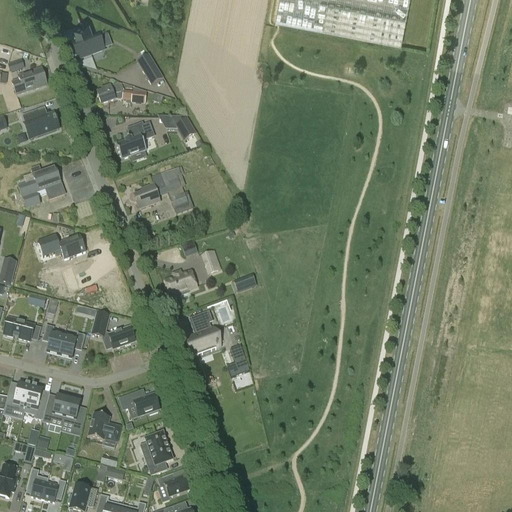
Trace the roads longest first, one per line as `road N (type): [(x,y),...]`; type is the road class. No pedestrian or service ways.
road 1 (secondary): [(369,511),(470,0)]
road 2 (unclassified): [(165,362),(35,0)]
road 3 (residential): [(0,359),(93,383),(165,362)]
road 4 (unclassified): [(218,511),(165,362)]
